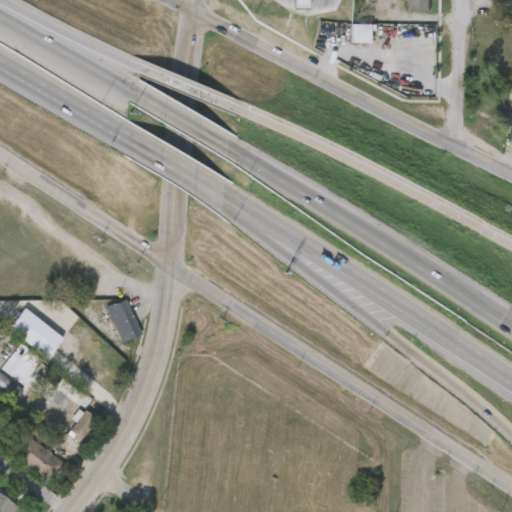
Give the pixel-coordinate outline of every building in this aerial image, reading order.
[(395,3),(395,21),(416,21),(416,0),(404,0),(404,3),(395,3)] [(408,12),(408,0),(428,0),(428,12),(408,12)] [(357,52),(358,33),(337,32),(337,51),(357,52)] [(511,92),(495,93),(495,109),(511,108),(511,92)] [(499,150),(511,150),(511,125),(500,126),(499,150)] [(140,333),(124,342),(106,307),(125,297),(141,333),(140,333)] [(92,315),(107,352),(127,343),(112,307),(92,315)] [(48,347),(11,316),(0,329),(0,340),(32,367),(48,347)] [(122,383),(118,388),(114,386),(111,391),(105,387),(103,390),(91,382),(103,364),(121,376),(118,380),(122,383)] [(0,372),(23,390),(16,398),(0,385),(0,372)] [(61,417),(50,430),(31,415),(42,402),(61,417)] [(77,408),(81,412),(84,409),(89,413),(91,410),(99,416),(78,441),(66,431),(73,422),(68,418),(77,408)] [(66,465),(50,486),(12,457),(27,436),(66,465)] [(0,467),(39,492),(52,471),(12,445),(0,464),(0,467)]
